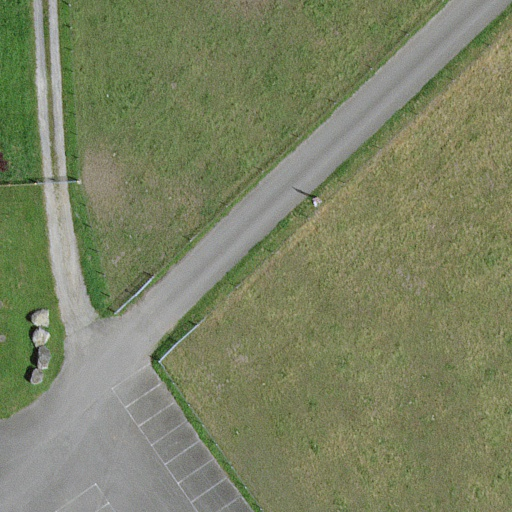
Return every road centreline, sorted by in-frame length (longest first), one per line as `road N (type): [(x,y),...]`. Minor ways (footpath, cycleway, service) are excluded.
road 1 (unclassified): [(84,407),(135,328),(492,0)]
road 2 (track): [(51,0),(72,278),(80,343),(96,387)]
